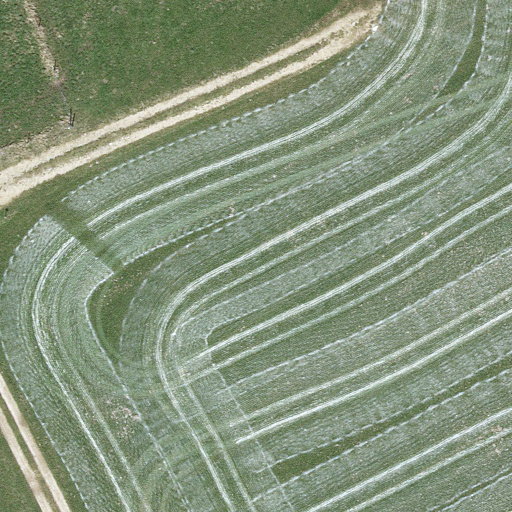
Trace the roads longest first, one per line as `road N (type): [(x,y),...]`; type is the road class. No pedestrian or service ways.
road 1 (track): [(391,15),(0,200)]
road 2 (track): [(0,387),(61,511)]
